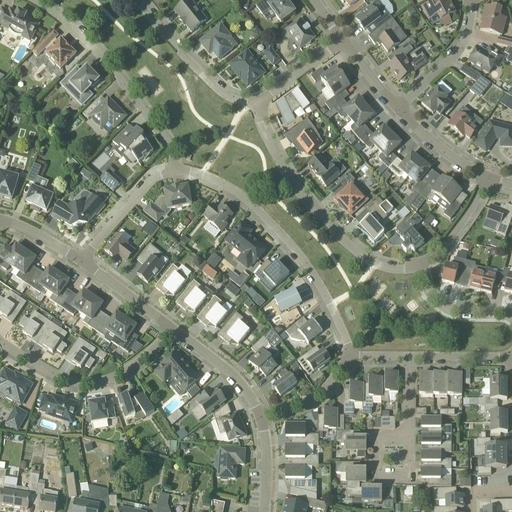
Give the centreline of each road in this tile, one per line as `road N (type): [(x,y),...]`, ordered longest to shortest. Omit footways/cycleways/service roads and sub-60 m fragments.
road 1 (residential): [(349,356),(310,271),(263,215),(226,185),(174,171)]
road 2 (residential): [(420,265),(410,270),(357,257),(308,201),(264,133),(257,104)]
road 3 (residential): [(174,171),(164,138),(121,80),(32,0)]
road 4 (residential): [(172,327),(136,363),(88,382),(54,374),(0,340)]
road 5 (residential): [(257,104),(216,91),(137,0)]
road 6 (residential): [(349,356),(511,356)]
road 7 (residential): [(397,108),(461,44),(469,0)]
road 8 (residential): [(81,260),(142,193),(174,171)]
road 9 (residential): [(260,416),(228,371),(172,327)]
